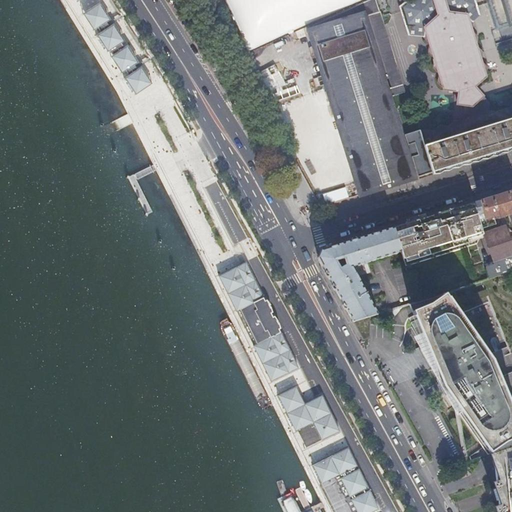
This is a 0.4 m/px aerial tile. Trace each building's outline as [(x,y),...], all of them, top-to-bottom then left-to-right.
[(402,87),(379,17),(373,0),(372,0),(310,29),(312,36),(311,37),(328,87),(357,175),(363,196),(397,186),(412,181),(410,176),(417,174),(419,181),(427,178),(434,176),(433,174),(433,173),(419,133),(419,132),(402,138),(389,100),(404,95),(402,87)] [(419,133),(433,173),(443,170),(443,171),(461,166),(487,158),(511,150),(511,108),(494,113),(487,112),(488,104),(473,88),(484,76),(485,68),(479,61),(480,53),(474,46),(475,37),(469,30),(471,21),(465,15),(476,8),(473,0),(407,0),(408,1),(399,8),(400,11),(404,28),(414,28),(423,29),(422,37),(428,43),(427,53),(433,59),(432,68),(438,74),(437,83),(444,90),(458,92),(456,105),(464,106),(463,112),(468,118),(462,123),(454,122),(449,127),(448,128),(439,127),(433,133),(423,132),(419,133)] [(511,0),(486,0),(496,30),(509,26),(510,28),(511,26),(511,0)] [(100,33),(114,25),(111,20),(101,4),(85,14),(94,29),(96,28),(100,33)] [(114,25),(100,33),(98,34),(99,37),(97,39),(103,50),(106,48),(108,50),(110,49),(114,55),(112,56),(122,72),(124,71),(128,78),(126,79),(127,80),(124,82),(131,93),(134,91),(136,94),(152,83),(142,69),(138,62),(128,46),(125,41),(114,25)] [(326,204),(348,197),(345,188),(323,195),(326,204)] [(478,218),(482,229),(495,224),(496,224),(497,225),(499,226),(502,223),(499,221),(497,222),(495,222),(495,220),(498,219),(498,220),(510,216),(511,220),(511,191),(502,195),(495,197),(480,202),(484,216),(478,218)] [(400,253),(403,260),(405,267),(477,244),(481,238),(480,236),(484,235),(482,229),(478,218),(473,204),(472,204),(456,209),(431,217),(410,223),(393,229),(400,253)] [(503,274),(511,271),(511,245),(506,227),(486,234),(495,262),(498,261),(503,274)] [(378,314),(357,277),(352,268),(367,263),(400,253),(393,229),(323,250),(321,256),(319,262),(325,274),(337,295),(345,310),(353,322),(360,320),(371,317),(376,315),(378,314)] [(352,268),(357,277),(370,273),(367,263),(352,268)] [(234,312),(253,350),(270,383),(287,374),(290,373),(294,371),(297,369),(245,264),(244,265),(218,278),(234,312)] [(476,298),(486,295),(484,289),(474,292),(476,298)] [(496,381),(490,367),(485,358),(489,356),(464,323),(444,294),(416,303),(408,305),(410,310),(417,323),(412,326),(419,339),(426,353),(415,358),(419,365),(423,372),(433,367),(440,380),(437,381),(449,402),(451,401),(485,449),(471,458),(472,461),(477,459),(488,456),(511,448),(500,379),(496,381)] [(416,303),(414,296),(397,302),(397,304),(390,306),(391,310),(408,305),(416,303)] [(511,448),(511,447),(511,373),(500,379),(511,448)] [(305,449),(338,433),(321,398),(306,405),(297,387),(294,389),(277,397),(288,420),(285,421),(289,430),(292,428),(297,438),(294,439),(298,447),(301,446),(303,450),(305,449)] [(511,511),(511,447),(511,448),(488,456),(496,479),(499,488),(493,490),(495,495),(497,502),(500,501),(499,503),(499,504),(498,511),(511,511)] [(347,450),(311,468),(320,485),(317,487),(329,511),(374,511),(377,511),(372,502),(375,501),(373,497),(372,494),(369,495),(358,473),(356,474),(353,467),(355,466),(347,450)]
